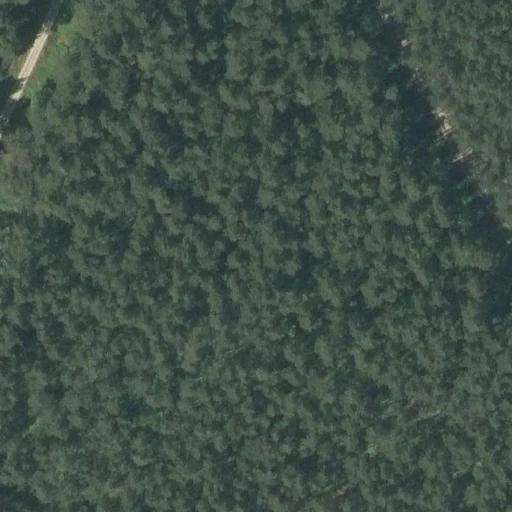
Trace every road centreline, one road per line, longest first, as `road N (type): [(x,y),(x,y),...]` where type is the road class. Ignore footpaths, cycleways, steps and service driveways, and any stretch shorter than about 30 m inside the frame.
road 1 (track): [(382,0),(511,238)]
road 2 (track): [(0,127),(59,0)]
